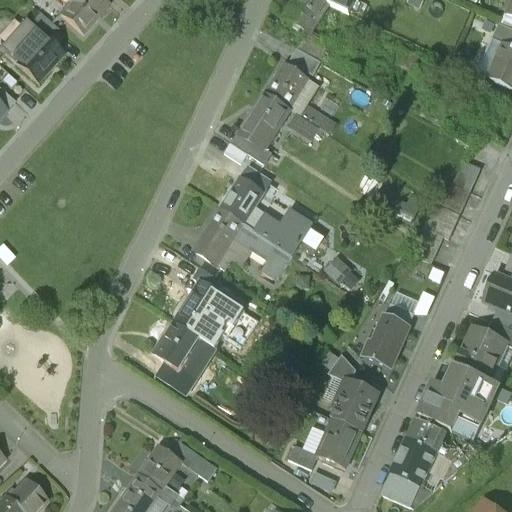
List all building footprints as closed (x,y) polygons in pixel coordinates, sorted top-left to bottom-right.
[(65,0),(70,4),(60,14),(82,34),(108,6),(100,0),(65,0)] [(321,0),(299,0),(286,20),(310,35),(329,5),(321,0)] [(344,13),(333,31),(344,38),(356,19),(344,13)] [(57,30),(39,14),(30,24),(48,40),(57,30)] [(26,21),(0,49),(0,50),(38,85),(65,55),(48,40),(30,24),(26,21)] [(511,48),(511,31),(498,26),(492,40),(502,44),(511,49),(511,48)] [(328,51),(303,38),(296,50),(321,64),(328,51)] [(511,49),(502,44),(485,79),(511,91),(511,49)] [(321,64),(296,50),(289,62),(315,76),(321,64)] [(309,80),(284,64),(264,95),(289,111),(309,80)] [(13,104),(0,91),(0,109),(5,114),(13,104)] [(264,95),(237,135),(262,152),(264,150),(289,111),(264,95)] [(333,128),(304,109),(298,117),(318,130),(328,137),(333,128)] [(298,117),(297,116),(290,127),(310,141),(318,130),(298,117)] [(262,152),(237,135),(231,144),(263,165),(270,154),(264,150),(262,152)] [(465,164),(422,229),(442,239),(448,241),(480,171),(465,164)] [(270,184),(247,170),(240,181),(263,195),(270,184)] [(240,181),(239,180),(219,210),(253,232),(263,217),(253,210),(263,195),(240,181)] [(253,232),(219,210),(200,240),(223,256),(233,241),(268,263),(262,272),(276,282),(292,258),(253,232)] [(288,211),(278,228),(274,225),(275,224),(263,216),(263,217),(253,232),(292,258),(312,227),(288,211)] [(442,239),(422,229),(406,254),(430,265),(442,239)] [(223,256),(200,240),(192,251),(216,267),(223,256)] [(511,256),(511,255),(502,274),(511,278),(511,256)] [(321,273),(349,289),(357,273),(329,258),(321,273)] [(511,283),(494,276),(481,305),(497,312),(511,318),(511,283)] [(225,300),(201,284),(193,295),(216,311),(218,311),(225,300)] [(420,290),(411,313),(424,318),(433,295),(420,290)] [(216,311),(193,295),(174,325),(197,340),(216,311)] [(413,315),(390,305),(385,317),(407,327),(413,315)] [(511,318),(497,312),(491,324),(511,333),(511,318)] [(385,317),(373,343),(370,342),(363,358),(389,370),(408,328),(407,327),(385,317)] [(511,333),(491,324),(485,336),(500,343),(499,345),(511,350),(511,333)] [(174,325),(154,355),(167,363),(178,370),(178,369),(188,354),(205,366),(214,351),(197,340),(174,325)] [(473,331),(455,369),(488,384),(496,367),(490,364),(499,345),(500,343),(485,336),(473,331)] [(355,372),(341,357),(327,376),(344,383),(344,382),(350,384),(355,372)] [(178,370),(167,363),(158,377),(184,394),(194,379),(178,369),(178,370)] [(488,384),(455,369),(445,390),(433,385),(418,418),(451,433),(459,415),(471,420),(473,415),(484,420),(499,389),(488,384)] [(350,384),(344,382),(344,383),(332,408),(337,410),(332,420),(360,433),(377,397),(350,384)] [(360,433),(332,421),(316,456),(315,457),(317,458),(343,470),(360,433)] [(444,436),(416,422),(406,443),(435,456),(444,436)] [(435,456),(406,443),(391,475),(420,488),(435,456)] [(216,471),(176,444),(168,455),(182,465),(181,466),(207,484),(216,471)] [(293,446),(287,460),(311,471),(317,458),(315,457),(316,456),(293,446)] [(168,455),(158,448),(138,478),(174,503),(177,498),(164,489),(181,466),(182,465),(168,455)] [(467,451),(451,464),(457,473),(463,468),(473,461),(467,451)] [(313,474),(309,485),(330,494),(335,483),(313,474)] [(420,488),(391,475),(385,489),(413,502),(420,488)] [(137,477),(112,511),(164,511),(168,506),(171,508),(174,503),(138,478),(137,477)] [(38,511),(46,504),(24,483),(7,500),(7,501),(18,511),(38,511)] [(5,498),(0,503),(0,511),(18,511),(7,501),(7,500),(5,498)]
